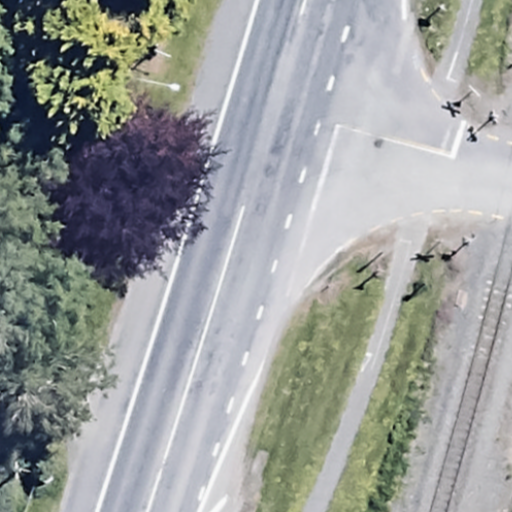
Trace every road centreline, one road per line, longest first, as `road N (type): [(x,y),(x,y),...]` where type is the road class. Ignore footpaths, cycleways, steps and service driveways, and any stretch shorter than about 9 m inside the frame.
road 1 (trunk): [(155,511),(282,110)]
road 2 (unclassified): [(511,171),(282,110)]
